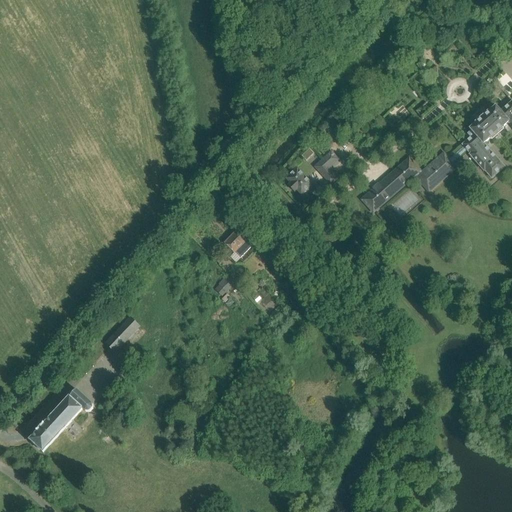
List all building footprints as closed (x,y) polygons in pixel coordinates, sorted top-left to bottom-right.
[(412,173),(429,192),(456,168),(452,163),(467,150),(471,154),(470,155),(484,171),(485,170),(492,178),(505,167),(484,144),(490,139),(503,128),(503,127),(509,122),(511,126),(511,101),(501,112),(496,107),(490,113),(489,112),(476,123),(477,124),(470,129),(475,135),(463,145),(464,147),(447,161),(444,158),(423,176),(409,160),(380,185),(379,184),(373,189),(374,190),(363,200),(373,212),(408,182),(405,179),(412,173)] [(315,167),(330,183),(337,177),(323,161),(315,167)] [(312,185),(298,169),(287,179),(291,184),(289,186),(295,192),(297,190),(301,195),(312,185)] [(225,243),(234,252),(241,258),(252,247),(236,232),(225,243)] [(218,284),(219,285),(215,290),(223,297),(235,284),(227,275),(218,284)] [(140,328),(131,319),(106,344),(116,354),(140,328)] [(91,412),(93,409),(93,405),(77,390),(71,397),(70,397),(30,440),(43,453),(83,410),(86,412),(91,412)]
